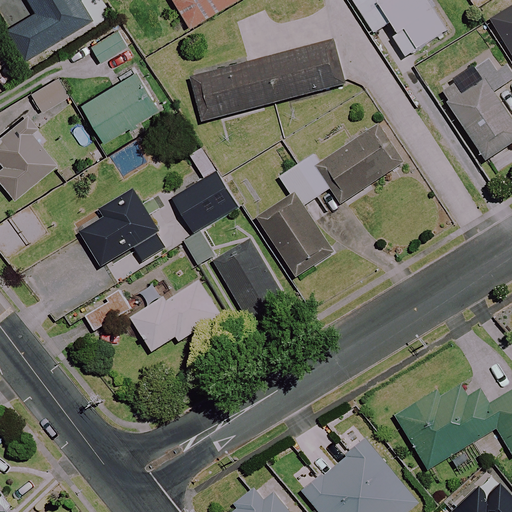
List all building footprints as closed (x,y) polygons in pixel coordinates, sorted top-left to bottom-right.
[(93,22),(80,0),(28,0),(37,14),(7,30),(25,61),(93,22)] [(173,0),(191,29),(237,0),(173,0)] [(448,33),(427,0),(383,0),(380,2),(378,0),(354,0),(375,34),(388,26),(408,58),(448,33)] [(141,61),(121,29),(93,46),(112,78),(141,61)] [(348,86),(336,42),(194,79),(206,123),(348,86)] [(511,82),(511,71),(502,56),(487,66),(484,62),(441,89),(488,162),(511,146),(511,116),(497,93),(511,82)] [(160,110),(138,73),(83,105),(105,143),(160,110)] [(71,95),(61,79),(34,96),(44,112),(71,95)] [(58,167),(23,123),(0,141),(0,161),(5,168),(0,171),(0,179),(16,200),(58,167)] [(315,157),(282,179),(293,196),(296,194),(305,207),(333,189),(344,206),(405,166),(379,128),(322,166),(315,157)] [(148,162),(136,143),(111,159),(123,178),(148,162)] [(216,170),(202,148),(191,155),(205,177),(216,170)] [(237,207),(218,175),(174,202),(194,233),(237,207)] [(133,250),(143,266),(168,250),(158,235),(161,233),(136,193),(102,215),(106,221),(83,236),(104,269),(133,250)] [(335,255),(297,196),(261,220),(298,279),(335,255)] [(217,257),(203,233),(187,243),(201,266),(217,257)] [(287,301),(251,239),(215,260),(251,322),(287,301)] [(223,317),(201,281),(167,301),(158,286),(144,295),(151,306),(132,318),(154,353),(178,338),(181,343),(223,317)] [(131,311),(122,297),(89,318),(98,332),(131,311)] [(511,393),(491,406),(483,391),(470,399),(460,383),(400,418),(430,470),(499,430),(511,451),(511,393)] [(411,511),(423,503),(371,439),(306,493),(321,511),(411,511)] [(511,511),(511,496),(503,487),(490,499),(481,490),(457,511),(511,511)] [(266,503),(258,492),(232,511),(290,511),(277,495),(266,503)]
